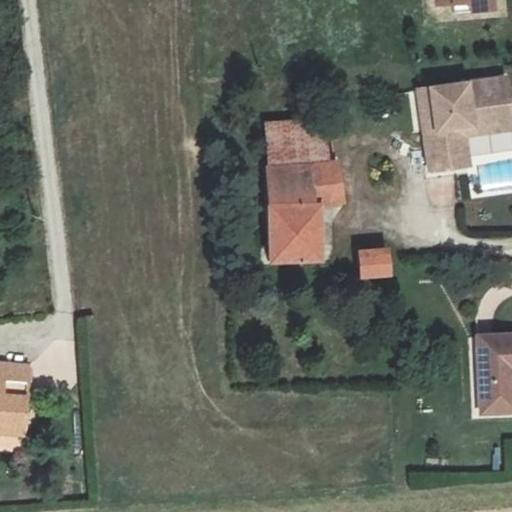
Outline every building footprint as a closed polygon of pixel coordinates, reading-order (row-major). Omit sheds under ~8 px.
[(453,11),(500,8),(499,0),(438,0),(438,1),(453,0),(453,11)] [(511,130),(511,112),(507,78),(418,90),(429,169),(471,164),(468,136),(511,130)] [(266,123),(267,165),(329,161),(324,120),(266,123)] [(329,161),(267,165),(273,260),(323,260),(321,206),(345,204),(340,160),(329,161)] [(360,252),(362,276),(391,274),(389,250),(360,252)] [(511,334),(480,335),(482,410),(511,409),(511,334)] [(0,430),(24,432),(28,365),(0,362),(0,430)]
